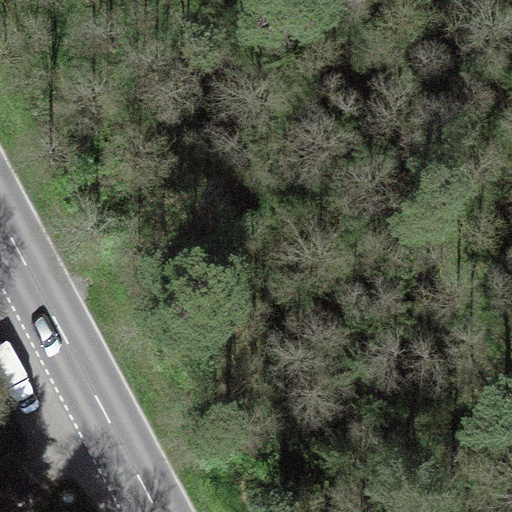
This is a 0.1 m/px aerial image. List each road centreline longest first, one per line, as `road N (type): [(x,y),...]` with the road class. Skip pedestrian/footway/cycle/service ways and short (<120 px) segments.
road 1 (primary): [(157,511),(0,212)]
road 2 (track): [(118,438),(0,502)]
